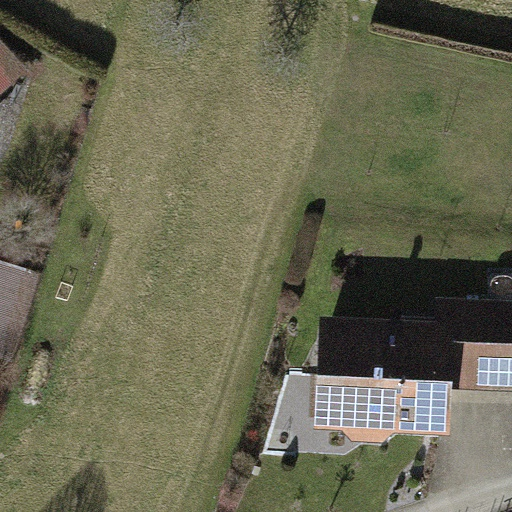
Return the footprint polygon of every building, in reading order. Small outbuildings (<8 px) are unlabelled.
[(0,21),(0,98),(3,101),(41,64),(0,21)] [(0,133),(8,126),(0,116),(0,133)] [(52,261),(0,246),(0,345),(26,353),(52,261)] [(442,321),(440,371),(511,374),(511,296),(443,294),(442,321)] [(440,371),(442,321),(321,316),(317,414),(438,419),(440,371)]
